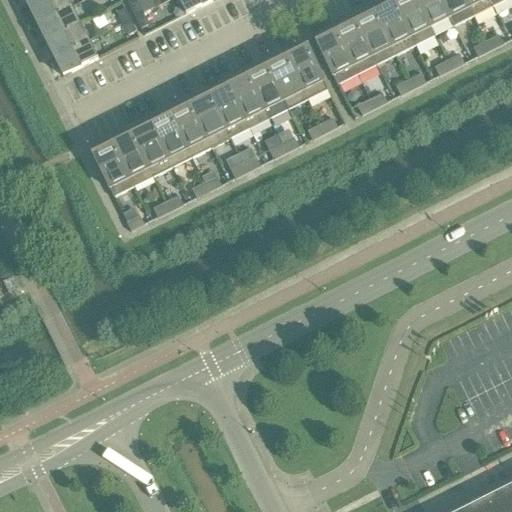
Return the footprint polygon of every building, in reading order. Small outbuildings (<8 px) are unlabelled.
[(24,0),(29,8),(45,0),(24,0)] [(38,25),(72,8),(68,0),(45,0),(29,8),(38,25)] [(178,0),(186,16),(217,0),(178,0)] [(431,29),(449,19),(450,19),(440,0),(414,0),(416,2),(417,1),(431,29)] [(454,28),(474,18),(464,0),(440,0),(450,19),(449,19),(454,28)] [(464,0),(474,18),(493,9),(488,0),(464,0)] [(488,0),(493,9),(510,0),(488,0)] [(436,37),(431,29),(417,1),(416,2),(408,5),(406,1),(394,8),(396,11),(398,11),(416,47),(436,37)] [(136,19),(144,15),(138,3),(131,7),(136,19)] [(46,42),(81,25),(72,8),(38,25),(46,42)] [(123,25),(131,21),(125,10),(117,14),(123,25)] [(397,57),(416,47),(398,11),(396,11),(389,15),(387,11),(375,17),(377,21),(378,20),(397,57)] [(142,30),(150,26),(144,15),(136,19),(142,30)] [(378,67),(397,57),(378,20),(377,21),(370,25),(368,21),(356,27),(358,31),(359,30),(378,67)] [(129,37),(137,33),(131,21),(123,25),(129,37)] [(55,60),(90,42),(81,25),(46,42),(55,60)] [(358,77),(378,67),(359,30),(358,31),(350,34),(349,31),(337,37),(338,40),(340,40),(358,77)] [(491,53),(504,46),(499,36),(486,43),(491,53)] [(338,87),(358,77),(340,40),(338,40),(331,44),(329,40),(318,46),(338,87)] [(64,77),(99,60),(90,42),(55,60),(64,77)] [(479,59),(491,53),(486,43),(474,49),(479,59)] [(308,102),(329,92),(310,55),(301,59),(299,56),(287,62),(289,66),(290,65),(308,102)] [(453,72),(465,66),(460,56),(448,62),(453,72)] [(440,78),(453,72),(448,62),(435,68),(440,78)] [(289,112),(308,102),(290,65),(289,66),(281,69),(279,65),(267,71),(269,75),(271,75),(285,103),(284,103),(289,112)] [(289,112),(284,103),(285,103),(271,75),(269,75),(262,79),(260,75),(248,81),(250,85),(251,84),(265,112),(266,112),(271,121),(289,112)] [(414,91),(427,85),(422,75),(409,82),(414,91)] [(402,98),(414,91),(409,82),(397,88),(402,98)] [(271,121),(266,112),(265,112),(251,84),(250,85),(243,89),(241,85),(229,91),(231,95),(232,94),(251,131),(271,121)] [(231,141),(251,131),(232,94),(231,95),(223,98),(222,95),(209,101),(211,104),(213,104),(231,141)] [(375,111),(388,105),(383,95),(371,101),(375,111)] [(363,117),(375,111),(371,101),(358,107),(363,117)] [(212,150),(231,141),(213,104),(211,104),(204,108),(202,104),(190,110),(192,114),(193,113),(212,150)] [(193,160),(212,150),(193,113),(192,114),(185,118),(183,114),(171,120),(173,124),(174,123),(193,160)] [(326,136),(338,130),(333,120),(321,126),(326,136)] [(173,170),(193,160),(174,123),(173,124),(166,128),(164,124),(152,130),(153,134),(155,133),(173,170)] [(313,142),(326,136),(321,126),(308,132),(313,142)] [(154,179),(173,170),(155,133),(153,134),(146,137),(144,133),(132,139),(134,143),(136,143),(154,179)] [(287,155),(300,149),(295,139),(282,146),(287,155)] [(135,189),(154,179),(136,143),(134,143),(127,147),(125,143),(113,149),(115,153),(116,152),(135,189)] [(275,162),(287,155),(282,146),(270,152),(275,162)] [(115,199),(135,189),(116,152),(115,153),(108,157),(106,153),(94,159),(115,199)] [(249,175),(261,169),(256,159),(244,165),(249,175)] [(236,181),(249,175),(244,165),(231,171),(236,181)] [(210,194),(223,188),(218,178),(205,184),(210,194)] [(198,201),(210,194),(205,184),(193,191),(198,201)] [(171,214),(184,208),(179,198),(166,204),(171,214)] [(159,220),(171,214),(166,204),(154,210),(159,220)] [(132,234),(145,227),(140,217),(127,224),(132,234)] [(9,294),(20,289),(14,278),(4,284),(9,294)] [(511,511),(511,489),(466,511),(511,511)]
